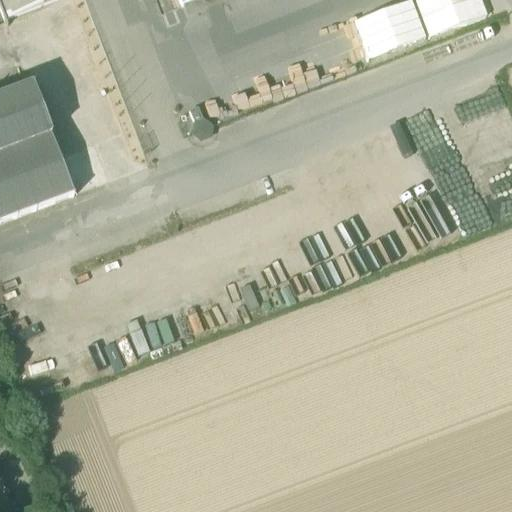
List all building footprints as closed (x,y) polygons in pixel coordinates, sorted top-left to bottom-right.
[(0,0),(0,10),(4,22),(64,0),(0,0)] [(176,0),(181,11),(208,0),(176,0)] [(477,0),(424,0),(413,4),(428,43),(486,21),(477,0)] [(368,65),(426,43),(411,5),(353,27),(368,65)] [(0,227),(71,200),(71,201),(73,200),(73,199),(72,199),(58,163),(59,162),(58,161),(57,161),(49,140),(50,140),(49,138),(49,139),(49,137),(48,137),(40,116),(41,116),(40,114),(39,114),(30,90),(28,90),(29,91),(13,97),(13,96),(11,97),(11,98),(0,101),(0,227)] [(194,138),(200,143),(208,140),(209,132),(203,128),(204,128),(198,112),(189,116),(194,129),(196,131),(195,138),(194,138)] [(75,349),(51,360),(35,325),(9,337),(35,395),(85,373),(75,349)]
